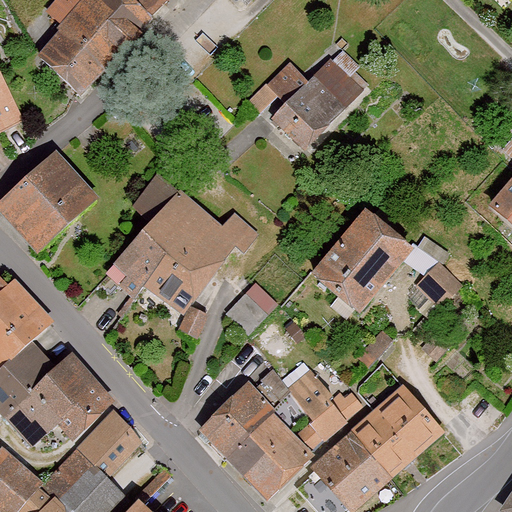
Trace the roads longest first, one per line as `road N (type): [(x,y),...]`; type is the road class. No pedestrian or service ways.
road 1 (unclassified): [(0,247),(239,511)]
road 2 (residential): [(266,0),(239,21),(200,1),(0,192)]
